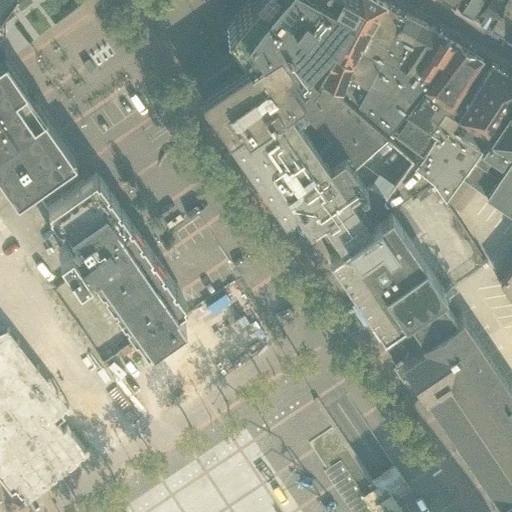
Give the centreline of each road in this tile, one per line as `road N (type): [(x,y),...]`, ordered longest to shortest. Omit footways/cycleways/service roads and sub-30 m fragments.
road 1 (residential): [(344,348),(164,103)]
road 2 (residential): [(99,511),(309,372)]
road 3 (residential): [(460,511),(344,348)]
